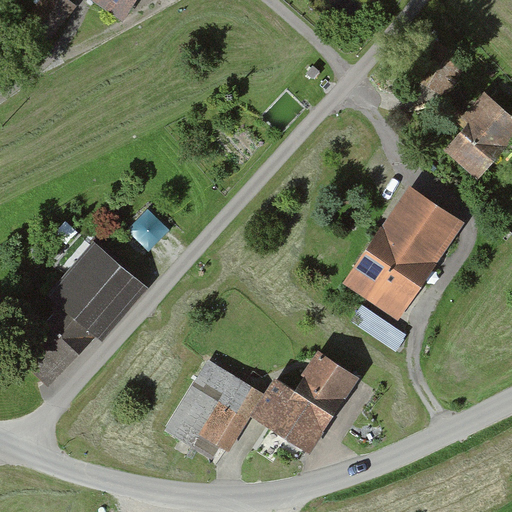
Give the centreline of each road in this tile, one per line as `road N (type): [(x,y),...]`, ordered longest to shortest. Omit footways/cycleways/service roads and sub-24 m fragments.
road 1 (tertiary): [(511,398),(337,478),(264,495),(170,492),(100,479),(0,442)]
road 2 (unclassified): [(351,74),(93,366),(0,442)]
road 3 (residential): [(180,0),(0,107)]
